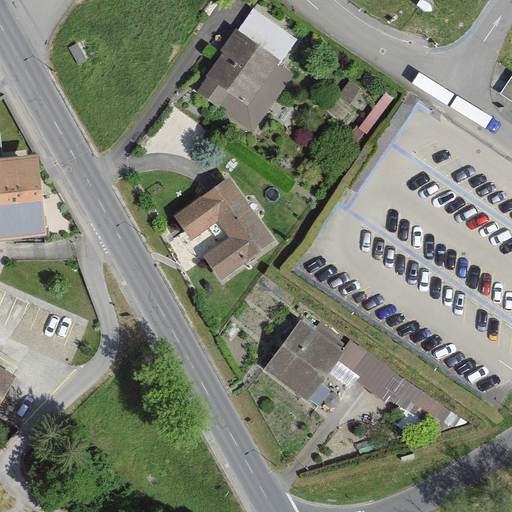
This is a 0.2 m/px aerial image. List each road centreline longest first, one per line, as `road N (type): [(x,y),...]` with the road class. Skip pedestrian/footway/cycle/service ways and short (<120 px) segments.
road 1 (tertiary): [(274,511),(0,24)]
road 2 (unknown): [(87,180),(227,8)]
road 3 (unclassified): [(393,511),(511,445)]
